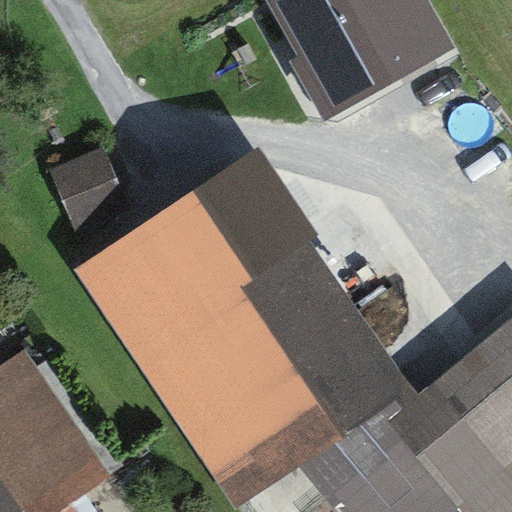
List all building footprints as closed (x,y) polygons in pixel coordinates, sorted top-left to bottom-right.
[(421,0),(276,0),(335,99),(442,36),(421,0)] [(64,168),(82,217),(129,200),(111,151),(64,168)] [(246,486),(312,440),(400,378),(248,161),(94,269),(246,486)] [(400,378),(312,440),(362,511),(440,511),(465,495),(476,511),(506,511),(511,508),(511,335),(417,402),(400,378)] [(109,474),(27,346),(0,363),(0,511),(80,511),(72,498),(109,474)]
